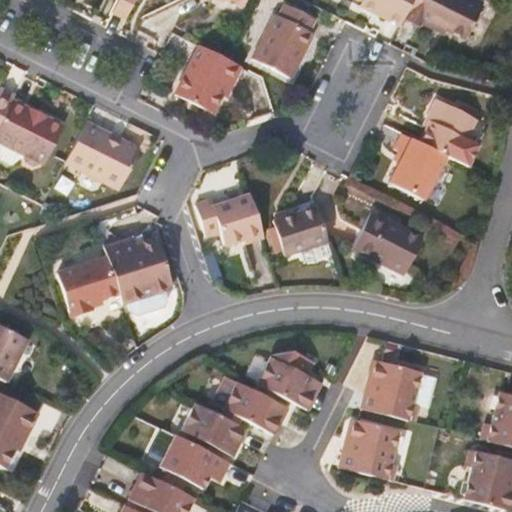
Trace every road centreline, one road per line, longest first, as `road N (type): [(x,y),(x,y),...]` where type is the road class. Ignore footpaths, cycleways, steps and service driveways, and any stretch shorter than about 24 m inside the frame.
road 1 (residential): [(471,339),(327,307),(282,309),(205,329)]
road 2 (residential): [(205,329),(155,356),(116,392),(81,435),(42,511)]
road 3 (residential): [(205,329),(162,189),(184,160)]
road 4 (residential): [(22,0),(138,58),(116,103)]
road 5 (residential): [(511,179),(471,339)]
road 6 (residential): [(394,59),(344,161),(300,139)]
road 7 (residential): [(300,139),(349,39),(394,59)]
road 8 (residential): [(116,103),(0,44)]
road 9 (residential): [(184,160),(282,131),(300,139)]
